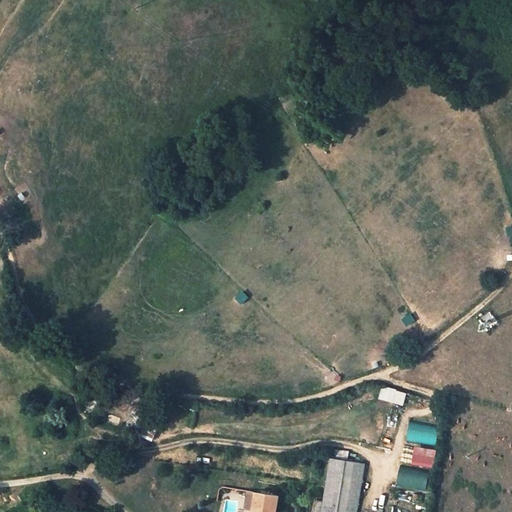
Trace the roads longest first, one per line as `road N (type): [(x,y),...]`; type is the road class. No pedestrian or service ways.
road 1 (track): [(0,235),(29,326),(95,386),(251,402),(306,399),(412,359),(511,272)]
road 2 (track): [(79,474),(98,459),(199,439),(277,449),(342,443),(372,456),(374,496)]
